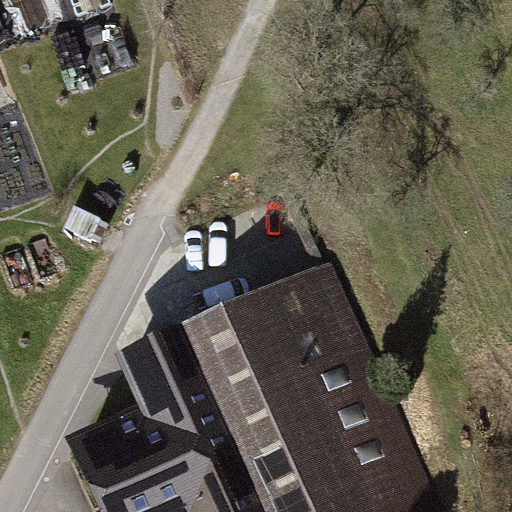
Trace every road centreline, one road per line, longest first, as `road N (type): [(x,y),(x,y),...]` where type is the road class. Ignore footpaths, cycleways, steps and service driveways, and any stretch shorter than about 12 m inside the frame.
road 1 (residential): [(1,511),(163,211)]
road 2 (track): [(266,0),(163,211)]
